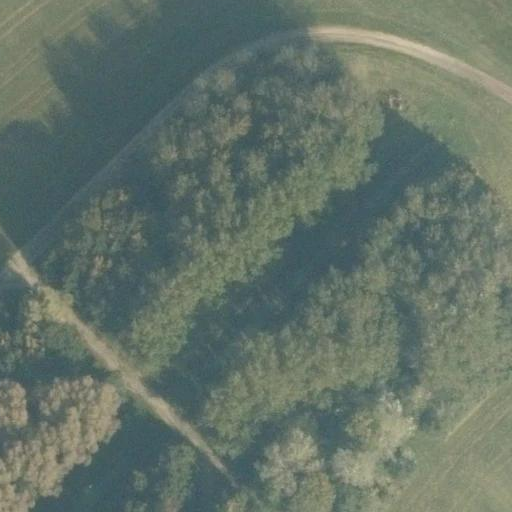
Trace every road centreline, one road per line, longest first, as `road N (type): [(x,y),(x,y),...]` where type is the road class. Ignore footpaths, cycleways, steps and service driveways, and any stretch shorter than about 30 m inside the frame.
road 1 (track): [(0,275),(234,55),(257,46),(311,35),(367,37),(433,56),(511,96)]
road 2 (track): [(15,261),(272,511)]
road 3 (track): [(399,426),(330,418),(269,430),(224,465),(207,511)]
